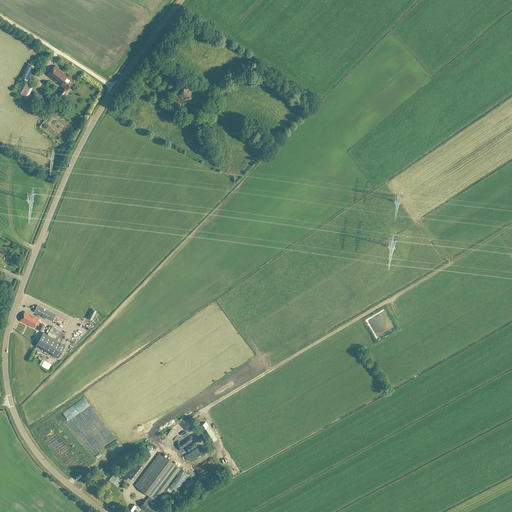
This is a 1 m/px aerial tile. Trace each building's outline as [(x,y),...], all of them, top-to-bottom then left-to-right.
[(34,67),(28,64),(21,78),(27,81),(34,67)] [(61,97),(74,81),(54,66),(47,75),(63,88),(58,94),(61,97)] [(217,93),(218,91),(220,93),(223,88),(215,82),(212,86),(210,88),(217,93)] [(205,99),(209,93),(199,86),(193,94),(184,88),(178,96),(191,105),(199,94),(205,99)] [(20,97),(28,99),(31,90),(23,87),(20,97)] [(42,100),(42,99),(36,96),(34,99),(45,105),(46,102),(42,100)] [(55,315),(37,306),(34,312),(52,321),(55,315)] [(96,311),(92,309),(87,318),(92,320),(96,311)] [(24,312),(20,321),(34,328),(37,322),(39,319),(24,312)] [(372,331),(377,340),(395,331),(389,320),(385,322),(387,326),(382,328),(377,330),(376,328),(372,331)] [(52,326),(51,326),(50,329),(49,330),(48,333),(47,335),(57,341),(62,332),(52,326)] [(36,346),(58,358),(65,345),(57,341),(47,335),(43,333),(36,346)] [(183,455),(183,456),(186,464),(201,457),(200,454),(206,451),(204,445),(197,448),(194,441),(188,444),(188,445),(176,450),(179,457),(183,455)] [(140,507),(147,511),(151,511),(155,507),(149,503),(152,499),(153,499),(178,467),(159,453),(135,486),(149,496),(146,501),(145,500),(140,507)] [(135,462),(124,480),(129,483),(130,480),(135,483),(147,464),(145,463),(144,464),(139,461),(137,464),(135,462)] [(232,478),(239,474),(236,468),(229,472),(232,478)] [(169,487),(177,492),(189,476),(182,470),(169,487)] [(112,475),(108,480),(117,487),(121,482),(112,475)] [(191,479),(184,486),(188,491),(196,484),(191,479)]
